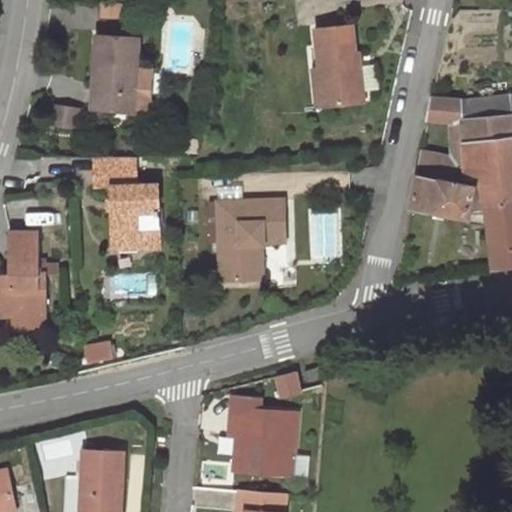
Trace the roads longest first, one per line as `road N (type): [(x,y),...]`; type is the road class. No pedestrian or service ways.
road 1 (residential): [(438,0),(372,319)]
road 2 (residential): [(184,367),(372,319)]
road 3 (residential): [(0,410),(184,367)]
road 4 (unknown): [(243,179),(322,178),(395,189)]
road 5 (residential): [(184,367),(173,511)]
road 6 (residential): [(372,319),(511,285)]
road 7 (residential): [(25,0),(0,131)]
